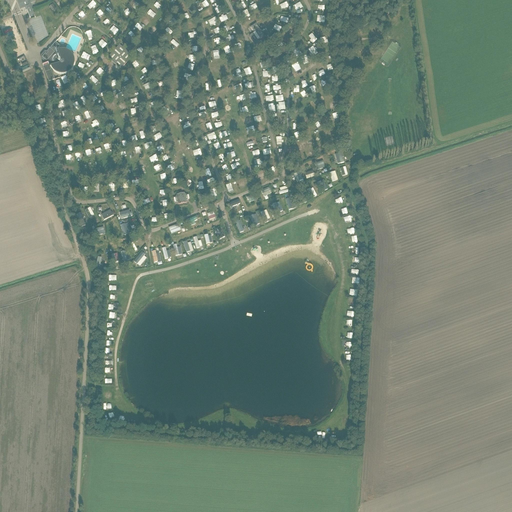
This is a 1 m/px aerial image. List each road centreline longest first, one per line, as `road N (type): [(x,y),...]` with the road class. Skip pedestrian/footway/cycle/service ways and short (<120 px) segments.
road 1 (unclassified): [(76,511),(87,274),(0,50)]
road 2 (track): [(116,389),(122,403),(155,426),(197,425),(227,413),(308,433),(339,410)]
road 3 (track): [(281,178),(347,145),(329,0)]
